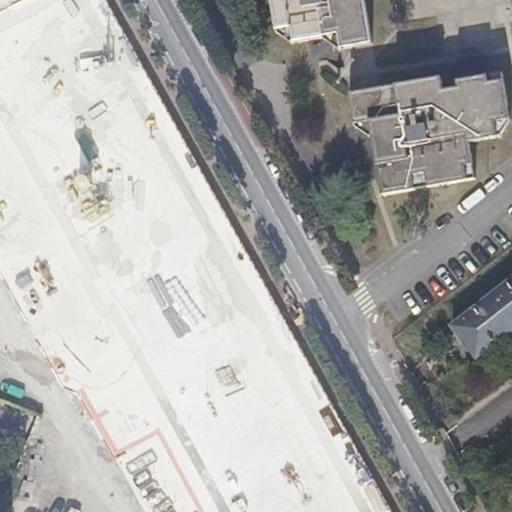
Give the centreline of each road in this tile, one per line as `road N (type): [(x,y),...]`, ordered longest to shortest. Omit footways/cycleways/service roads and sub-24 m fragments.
road 1 (residential): [(336,325),(151,0)]
road 2 (unknown): [(164,277),(12,0)]
road 3 (unknown): [(184,511),(241,443),(245,417),(164,277)]
road 4 (residential): [(511,180),(336,325)]
road 5 (residential): [(414,466),(336,325)]
road 6 (unknown): [(32,348),(164,277)]
